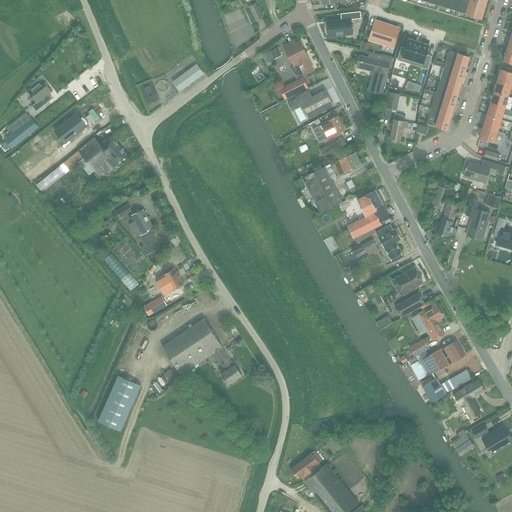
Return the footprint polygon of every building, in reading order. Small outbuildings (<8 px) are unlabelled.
[(424,0),(466,13),(466,14),(481,18),(487,0),(424,0)] [(255,4),(250,7),(256,20),(262,18),(255,4)] [(341,20),(327,21),(329,37),(353,34),(351,19),(361,18),(360,11),(341,14),(341,20)] [(375,20),(368,41),(393,48),(400,28),(375,20)] [(401,46),(397,59),(412,64),(419,42),(408,39),(405,47),(401,46)] [(284,46),(294,65),(292,70),(297,78),(314,70),(309,59),(300,41),(291,46),(290,43),(284,46)] [(363,41),(361,48),(368,51),(370,44),(363,41)] [(419,42),(412,64),(428,69),(432,56),(426,54),(429,45),(419,42)] [(278,47),(271,51),(275,59),(282,55),(278,47)] [(445,63),(445,65),(465,72),(469,57),(449,51),(445,63)] [(363,57),(360,67),(374,71),(369,90),(382,93),(389,63),(391,57),(370,52),(369,58),(363,57)] [(440,62),(438,66),(444,68),(440,80),(460,86),(465,72),(445,65),(445,63),(440,62)] [(197,64),(173,82),(180,91),(204,74),(197,64)] [(511,72),(501,69),(497,80),(511,84),(511,72)] [(265,77),(262,72),(255,77),(259,82),(265,77)] [(279,88),(285,99),(308,88),(303,77),(279,88)] [(42,80),(28,91),(37,102),(32,106),(37,111),(52,99),(48,94),(52,92),(42,80)] [(436,92),(436,94),(456,100),(460,86),(440,80),(436,92)] [(511,84),(497,80),(494,93),(509,97),(511,86),(511,84)] [(408,82),(406,89),(420,92),(422,85),(408,81),(408,82)] [(431,90),(430,94),(435,96),(431,108),(452,115),(456,100),(436,94),(436,92),(431,90)] [(308,118),(333,105),(325,91),(312,98),(309,91),(298,97),(298,98),(289,103),(293,110),(301,105),(308,118)] [(397,110),(400,95),(390,93),(387,108),(393,109),(397,110)] [(494,93),(490,104),(505,109),(509,97),(494,93)] [(490,104),(487,115),(502,120),(505,109),(490,104)] [(387,108),(385,118),(391,119),(392,111),(393,109),(387,108)] [(431,108),(427,123),(447,130),(448,126),(452,115),(431,108)] [(26,113),(12,124),(17,131),(31,119),(26,113)] [(394,119),(390,138),(401,140),(404,126),(405,121),(406,115),(395,113),(394,119)] [(65,122),(55,131),(56,133),(57,133),(65,143),(78,133),(87,126),(81,119),(77,114),(65,123),(65,122)] [(487,115),(484,127),(499,131),(502,120),(487,115)] [(322,124),(313,129),(319,142),(329,138),(344,129),(338,116),(322,124)] [(10,136),(5,140),(12,148),(38,128),(31,119),(17,131),(10,136)] [(379,122),(373,125),(376,132),(382,129),(379,122)] [(417,131),(418,131),(426,134),(428,126),(419,124),(417,131)] [(480,138),(495,143),(499,131),(484,127),(480,138)] [(4,130),(0,133),(5,140),(10,136),(5,130),(4,130)] [(79,150),(79,151),(64,162),(69,169),(85,157),(99,176),(106,171),(108,173),(128,157),(111,135),(101,144),(96,137),(79,150)] [(343,138),(321,150),(325,158),(348,146),(343,138)] [(498,160),(500,154),(486,150),(484,156),(498,160)] [(345,172),(352,169),(353,169),(362,164),(355,152),(339,160),(345,172)] [(48,154),(28,170),(36,180),(37,181),(57,165),(48,154)] [(468,161),(464,176),(486,183),(491,168),(499,170),(498,173),(503,175),(506,166),(484,159),(482,165),(468,161)] [(332,179),(344,173),(338,160),(326,166),(332,179)] [(321,213),(343,202),(325,166),(303,177),(321,213)] [(54,170),(36,184),(37,186),(41,191),(42,192),(60,178),(62,176),(56,169),(54,170)] [(439,186),(433,204),(440,207),(446,188),(439,186)] [(354,238),(381,225),(379,221),(389,216),(376,190),(365,195),(366,196),(358,200),(366,216),(348,226),(354,238)] [(489,196),(486,205),(490,206),(498,209),(501,198),(493,195),(489,194),(489,196)] [(58,197),(53,201),(58,206),(63,202),(60,199),(58,197)] [(467,235),(470,236),(483,240),(491,212),(476,208),(478,200),(472,199),(467,215),(473,216),(467,235)] [(128,203),(112,212),(116,221),(118,220),(133,212),(128,203)] [(448,203),(443,218),(442,218),(438,233),(448,236),(449,235),(453,236),(455,228),(452,227),(454,220),(458,206),(448,203)] [(135,221),(129,224),(133,231),(135,230),(139,236),(143,245),(141,247),(144,254),(145,255),(146,255),(161,247),(151,229),(154,228),(143,209),(134,214),(132,215),(135,221)] [(499,217),(493,236),(500,238),(497,245),(511,248),(511,231),(504,229),(507,219),(499,217)] [(386,249),(393,261),(402,255),(395,242),(401,239),(395,228),(393,230),(390,225),(376,232),(386,250),(386,249)] [(364,248),(375,242),(372,235),(360,242),(361,242),(364,248)] [(357,244),(352,247),(356,255),(365,250),(364,248),(361,242),(357,244)] [(404,295),(411,291),(411,289),(424,282),(421,278),(422,276),(419,272),(418,272),(415,267),(392,280),(395,286),(398,284),(404,295)] [(158,278),(156,279),(165,295),(167,294),(172,291),(183,284),(184,284),(180,276),(178,272),(178,273),(175,268),(163,275),(158,278)] [(419,293),(395,306),(401,317),(425,304),(419,293)] [(146,306),(151,314),(167,305),(162,296),(146,306)] [(418,314),(412,318),(421,333),(427,329),(433,340),(444,333),(438,323),(442,321),(440,318),(443,317),(437,305),(428,310),(427,309),(418,314)] [(226,371),(220,374),(227,385),(242,375),(235,364),(234,365),(222,347),(223,347),(204,319),(163,346),(181,374),(214,353),(226,371)] [(424,339),(410,347),(414,355),(428,348),(424,339)] [(425,350),(419,354),(423,360),(431,374),(450,363),(465,355),(457,341),(442,349),(429,356),(425,350)] [(423,385),(422,386),(432,402),(446,394),(472,379),(469,373),(462,377),(460,373),(441,384),(437,378),(433,380),(423,385)] [(99,421),(121,431),(141,385),(119,375),(99,421)] [(454,394),(460,404),(462,403),(471,419),(481,413),(472,397),(485,390),(479,380),(454,394)] [(485,425),(473,432),(477,438),(484,433),(485,433),(488,431),(485,425)] [(511,438),(505,425),(483,438),(493,455),(511,444),(511,438)] [(460,436),(451,442),(456,448),(470,439),(463,429),(458,433),(460,436)] [(470,440),(456,449),(460,456),(475,447),(470,440)] [(305,481),(329,511),(346,511),(359,502),(328,463),(323,467),(319,462),(322,460),(315,450),(291,469),(299,478),(301,476),(305,481)] [(502,473),(497,476),(502,486),(508,483),(502,473)]
